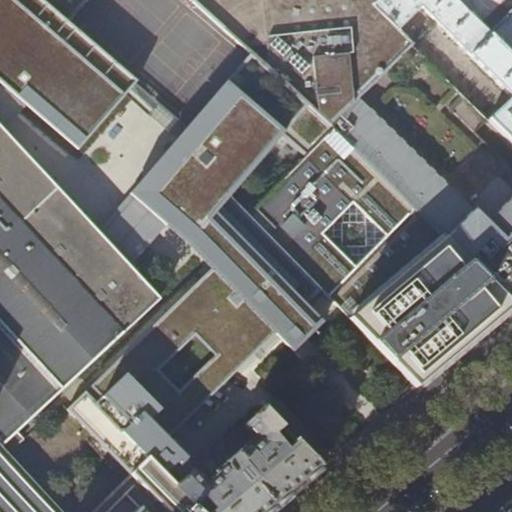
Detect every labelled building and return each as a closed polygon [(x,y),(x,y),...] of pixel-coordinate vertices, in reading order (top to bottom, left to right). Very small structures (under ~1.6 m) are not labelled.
[(0,77),(30,108),(140,0),(13,0),(0,13),(0,77)] [(189,0),(223,30),(266,70),(259,0),(189,0)] [(259,0),(266,70),(288,90),(329,127),(412,45),(397,30),(373,6),(379,0),(259,0)] [(475,25),(454,5),(449,1),(447,0),(420,0),(419,1),(415,5),(409,0),(379,0),(373,6),(397,30),(419,8),(511,100),(488,122),(511,145),(511,60),(485,35),(475,25)] [(511,0),(459,0),(454,5),(475,25),(500,0),(507,0),(509,2),(510,0),(511,0),(511,17),(508,14),(485,35),(511,60),(511,0)] [(288,90),(266,70),(223,30),(105,145),(168,208),(288,90)] [(511,187),(499,175),(469,206),(360,97),(329,127),(334,133),(450,246),(511,306),(511,305),(511,187)] [(300,143),(283,126),(234,175),(252,192),(300,143)] [(0,455),(51,511),(95,511),(146,462),(73,388),(161,302),(0,128),(0,455)] [(500,316),(511,306),(450,246),(334,133),(251,219),(344,314),(395,366),(416,387),(434,372),(468,343),(500,316)] [(190,469),(171,487),(193,509),(202,501),(212,511),(268,511),(293,492),(321,468),(261,406),(242,425),(256,439),(245,450),(244,447),(212,476),(214,478),(205,485),(190,469)] [(51,511),(0,455),(0,511),(51,511)] [(196,511),(193,509),(171,487),(146,462),(95,511),(196,511)] [(511,511),(511,503),(501,511),(511,511)]
